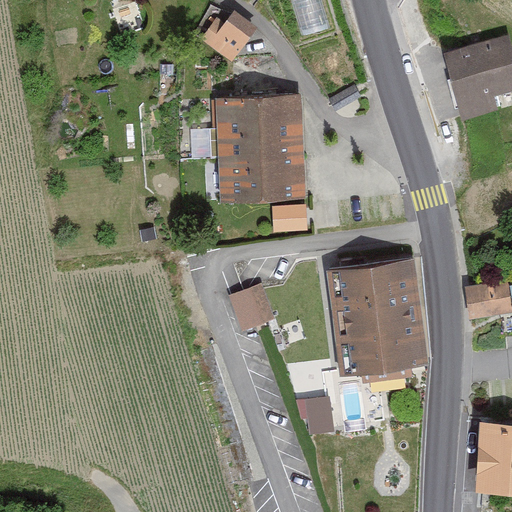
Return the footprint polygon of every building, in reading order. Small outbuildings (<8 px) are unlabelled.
[(254,31),(228,14),(212,38),(238,56),(254,31)] [(511,33),(444,51),(459,108),(511,94),(511,33)] [(355,84),(329,98),(336,110),(361,96),(355,84)] [(301,90),(215,94),(220,198),(306,194),(301,90)] [(308,202),(272,204),(274,231),(309,229),(308,202)] [(416,254),(326,266),(340,373),(430,362),(416,254)] [(468,284),(470,314),(511,310),(511,287),(511,280),(468,284)] [(275,317),(262,282),(230,294),(243,329),(275,317)] [(311,412),(312,429),(334,428),(333,392),(299,394),(300,413),(311,412)] [(511,420),(481,419),(477,493),(511,495),(511,420)]
